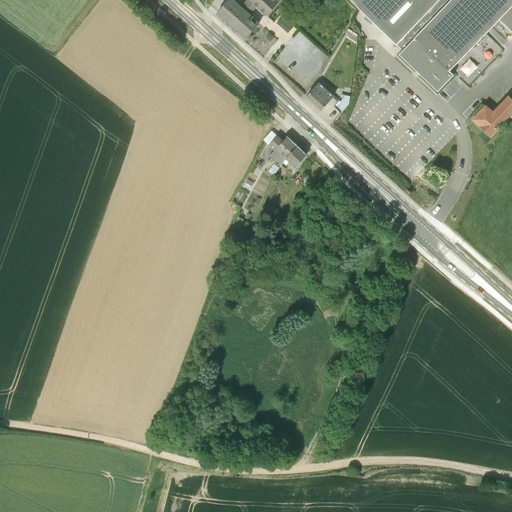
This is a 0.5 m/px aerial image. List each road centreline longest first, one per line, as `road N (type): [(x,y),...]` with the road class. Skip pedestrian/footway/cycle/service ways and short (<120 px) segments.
road 1 (track): [(0,423),(228,468),(425,461),(511,479)]
road 2 (primary): [(288,105),(382,206),(511,315)]
road 3 (primary): [(511,302),(288,105)]
road 4 (primary): [(288,105),(171,0)]
